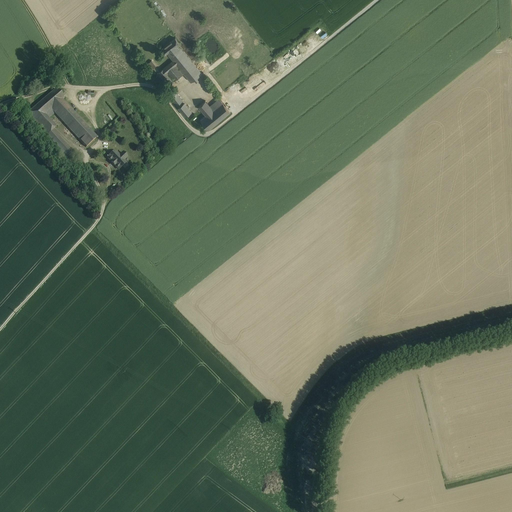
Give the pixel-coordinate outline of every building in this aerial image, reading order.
[(176,38),(162,49),(166,54),(167,53),(178,44),(180,43),(176,38)] [(202,73),(178,44),(167,53),(173,60),(160,72),(170,84),(175,80),(184,73),(187,77),(191,82),(202,73)] [(292,52),(250,81),(253,85),(246,90),(249,94),(298,60),(292,52)] [(56,89),(27,114),(47,135),(52,130),(53,130),(56,127),(48,119),(45,115),(51,110),(62,100),(64,99),(56,89)] [(185,102),(174,89),(168,94),(178,107),(185,102)] [(219,98),(210,106),(213,109),(222,102),(219,98)] [(74,113),(62,100),(51,110),(55,113),(64,123),(74,113)] [(206,101),(199,107),(206,115),(213,109),(210,106),(206,101)] [(185,102),(178,107),(186,116),(192,111),(185,102)] [(206,115),(200,120),(209,130),(231,112),(222,102),(213,109),(206,115)] [(45,115),(48,119),(55,113),(51,110),(45,115)] [(77,116),(74,113),(64,123),(66,126),(77,116)] [(97,138),(77,116),(66,126),(86,147),(86,148),(96,138),(97,139),(97,138)] [(73,152),(58,136),(53,130),(52,130),(47,135),(53,141),(51,142),(67,159),(73,152)] [(119,156),(116,152),(113,155),(112,154),(107,158),(111,162),(111,163),(114,166),(118,170),(126,163),(123,161),(127,158),(122,153),(119,156)]
